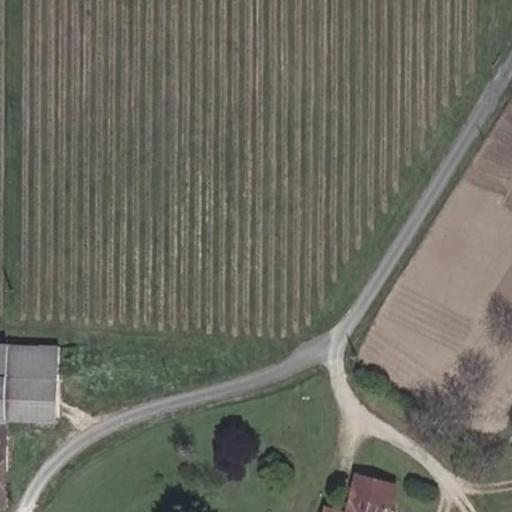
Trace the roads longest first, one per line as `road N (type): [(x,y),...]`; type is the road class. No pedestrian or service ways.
road 1 (unknown): [(484,511),(365,387),(342,340),(138,410),(93,434),(19,511)]
road 2 (unclassified): [(511,58),(342,340)]
